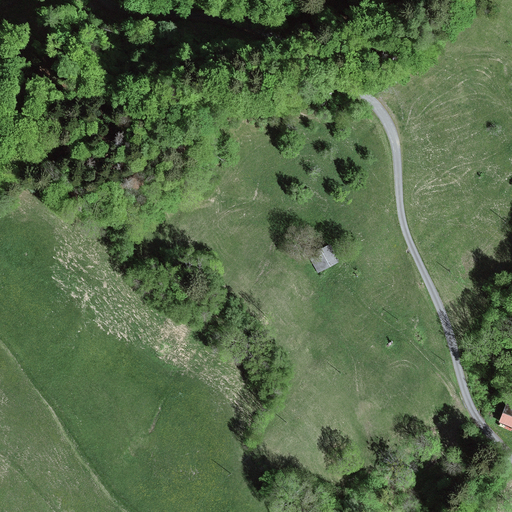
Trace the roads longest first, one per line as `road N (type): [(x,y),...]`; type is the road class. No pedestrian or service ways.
road 1 (track): [(103,0),(118,9),(235,19),(265,30),(381,111),(394,137),(403,220),(470,402),(511,456)]
road 2 (track): [(0,336),(131,511)]
